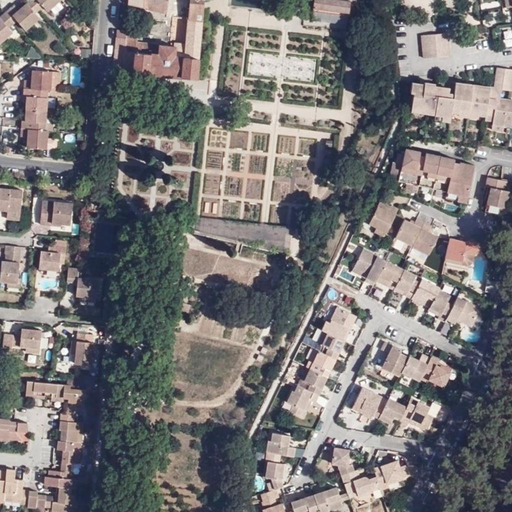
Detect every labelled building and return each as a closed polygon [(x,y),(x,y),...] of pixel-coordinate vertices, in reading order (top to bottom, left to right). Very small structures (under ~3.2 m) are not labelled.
[(35,13),(39,9),(30,0),(27,3),(35,13)] [(30,0),(39,9),(43,6),(37,0),(30,0)] [(59,0),(37,0),(43,6),(47,11),(59,0)] [(111,85),(120,86),(122,71),(123,51),(134,52),(133,72),(197,79),(204,0),(189,0),(185,44),(174,43),(174,46),(136,43),(136,39),(127,39),(127,31),(117,30),(111,85)] [(128,0),(128,5),(167,13),(167,0),(128,0)] [(313,0),(312,7),(312,11),(344,16),(345,13),(348,13),(349,2),(337,0),(313,0)] [(39,18),(35,13),(27,3),(19,10),(14,5),(8,10),(17,21),(25,30),(39,18)] [(4,14),(13,25),(17,21),(8,10),(4,14)] [(0,18),(9,28),(13,25),(4,14),(0,16),(0,18)] [(9,28),(0,18),(0,43),(12,33),(9,28)] [(511,37),(511,30),(502,31),(504,47),(511,45),(511,37)] [(450,58),(448,36),(421,38),(423,61),(450,58)] [(123,51),(122,71),(133,72),(134,52),(123,51)] [(511,102),(499,100),(500,91),(510,93),(511,75),(511,71),(496,69),(493,90),(492,94),(487,94),(488,89),(470,86),(470,89),(463,88),(464,85),(453,84),(452,90),(444,89),(445,83),(437,81),(436,88),(433,87),(433,86),(422,84),(422,86),(409,84),(408,94),(412,95),(409,109),(419,111),(419,108),(426,109),(425,114),(433,116),(449,118),(450,114),(456,114),(456,112),(467,114),(484,116),(484,118),(491,119),(491,123),(490,126),(502,128),(511,129),(511,102)] [(51,91),(52,72),(32,71),(32,80),(25,81),(24,88),(48,90),(49,90),(51,91)] [(51,91),(59,91),(60,73),(52,72),(51,91)] [(27,103),(26,108),(47,110),(47,103),(48,90),(24,88),(23,97),(27,97),(27,103)] [(22,121),(21,129),(46,130),(47,110),(26,108),(26,115),(26,121),(22,121)] [(48,130),(54,131),(55,111),(47,110),(46,130),(48,130)] [(340,130),(324,128),(323,137),(338,139),(340,130)] [(46,130),(21,129),(21,137),(28,137),(27,148),(47,149),(48,138),(48,130),(46,130)] [(347,139),(355,140),(358,132),(348,131),(347,139)] [(295,152),(294,136),(279,137),(279,153),(295,152)] [(48,138),(47,149),(56,150),(57,138),(48,138)] [(401,165),(397,181),(397,182),(406,184),(404,192),(410,195),(412,193),(415,194),(417,187),(445,192),(444,199),(465,203),(473,166),(459,162),(458,165),(455,177),(450,176),(452,163),(453,160),(424,154),(423,158),(421,171),(415,169),(418,157),(419,153),(404,149),(403,155),(401,165)] [(395,164),(401,165),(403,155),(396,155),(395,164)] [(272,199),(293,202),(299,160),(278,157),(272,199)] [(421,171),(423,158),(418,157),(415,169),(421,171)] [(455,177),(458,165),(452,163),(450,176),(455,177)] [(390,174),(397,181),(401,165),(395,164),(392,164),(390,174)] [(504,191),(506,182),(486,178),(484,188),(489,188),(486,205),(505,209),(508,192),(504,191)] [(0,187),(0,209),(8,210),(20,211),(22,190),(0,187)] [(53,223),(62,224),(70,224),(72,203),(43,200),(40,224),(52,225),(53,223)] [(382,210),(376,207),(368,225),(385,234),(397,210),(390,206),(388,210),(383,207),(382,210)] [(20,211),(8,210),(7,218),(19,220),(20,211)] [(289,245),(291,226),(200,215),(198,234),(289,245)] [(411,247),(423,223),(415,219),(412,226),(403,220),(394,238),(411,247)] [(430,227),(423,223),(411,247),(428,256),(437,238),(427,233),(430,227)] [(492,244),(484,231),(472,239),(465,243),(449,239),(444,258),(461,262),(463,254),(474,256),(492,244)] [(58,270),(59,263),(60,253),(66,254),(66,246),(55,245),(49,244),(48,251),(41,250),(39,268),(58,270)] [(21,247),(5,245),(5,254),(6,254),(12,255),(11,262),(5,261),(2,261),(0,275),(0,281),(7,282),(17,283),(17,278),(21,247)] [(364,282),(373,286),(376,281),(386,261),(362,250),(354,267),(368,274),(366,278),(364,282)] [(386,261),(376,281),(387,287),(390,281),(396,284),(403,270),(386,261)] [(352,271),(366,278),(368,274),(354,267),(352,271)] [(78,277),(79,268),(68,268),(67,282),(77,283),(76,295),(79,295),(96,296),(97,279),(78,277)] [(396,284),(393,290),(401,294),(403,291),(405,292),(404,295),(411,299),(419,283),(413,280),(415,276),(403,270),(396,284)] [(21,278),(17,278),(17,283),(7,282),(6,287),(20,288),(21,278)] [(437,291),(439,289),(421,279),(419,283),(411,299),(422,304),(424,299),(431,303),(437,291)] [(438,319),(444,322),(452,306),(446,303),(449,296),(437,291),(431,303),(429,308),(427,310),(436,315),(438,312),(441,314),(438,319)] [(203,295),(190,305),(188,310),(191,313),(208,301),(203,295)] [(480,310),(456,298),(452,306),(444,322),(454,326),(457,320),(471,327),(480,310)] [(188,310),(190,305),(176,299),(171,313),(185,317),(188,310)] [(429,308),(431,303),(424,299),(422,304),(429,308)] [(321,330),(324,332),(344,341),(348,333),(346,332),(349,325),(351,326),(354,319),(335,310),(329,324),(324,322),(321,330)] [(26,347),(40,348),(42,331),(21,329),(21,331),(21,336),(20,346),(26,347)] [(324,332),(315,350),(335,359),(338,353),(335,351),(337,347),(340,349),(344,341),(324,332)] [(12,348),(12,345),(13,336),(13,334),(5,333),(4,335),(3,348),(12,348)] [(78,333),(77,340),(75,354),(75,363),(90,365),(93,334),(78,333)] [(12,345),(20,346),(21,336),(18,336),(13,336),(12,345)] [(399,376),(401,372),(407,358),(399,354),(400,350),(385,342),(381,350),(388,354),(392,356),(390,361),(386,359),(382,368),(399,376)] [(315,350),(306,368),(307,368),(326,377),(329,371),(326,369),(328,365),(331,367),(335,359),(315,350)] [(35,362),(35,354),(27,353),(27,361),(35,362)] [(401,372),(419,380),(419,379),(429,359),(421,354),(418,361),(408,356),(407,358),(401,372)] [(437,361),(430,357),(429,359),(419,379),(426,383),(428,380),(442,386),(450,369),(443,366),(442,369),(438,367),(435,365),(437,361)] [(298,386),(318,396),(321,390),(318,388),(321,383),(323,385),(327,378),(326,377),(307,368),(298,386)] [(45,396),(46,383),(26,382),(25,393),(32,394),(32,398),(36,398),(36,396),(45,396)] [(65,385),(46,383),(45,396),(51,397),(63,398),(65,385)] [(77,386),(65,385),(63,398),(68,398),(67,403),(67,406),(75,407),(81,408),(82,398),(84,399),(85,391),(77,390),(77,386)] [(314,403),(318,396),(298,386),(296,385),(287,403),(293,405),(290,411),(299,416),(302,410),(306,412),(311,401),(314,403)] [(371,419),(373,416),(378,403),(381,396),(361,388),(354,404),(364,410),(362,414),(371,419)] [(393,418),(399,421),(406,406),(388,398),(385,406),(379,419),(390,424),(393,418)] [(406,406),(399,421),(407,425),(408,422),(420,427),(422,424),(429,427),(433,417),(427,413),(430,407),(410,398),(406,406)] [(373,416),(379,419),(385,406),(378,403),(373,416)] [(351,410),(362,414),(364,410),(354,404),(351,410)] [(66,414),(74,415),(75,407),(67,406),(66,414)] [(60,421),(73,423),(74,415),(66,414),(61,414),(60,421)] [(27,432),(27,423),(14,422),(14,423),(10,423),(10,421),(10,420),(0,418),(0,437),(9,439),(16,440),(17,431),(22,432),(27,432)] [(81,432),(82,423),(73,423),(60,421),(60,429),(62,429),(60,441),(76,443),(77,432),(81,432)] [(268,442),(266,453),(270,454),(280,455),(293,457),(295,448),(288,448),(289,436),(272,433),(271,442),(268,442)] [(79,459),(80,443),(76,443),(60,441),(58,441),(57,450),(62,450),(61,463),(70,464),(70,462),(70,459),(79,459)] [(351,459),(352,452),(333,449),(331,465),(337,466),(341,476),(354,472),(351,465),(347,466),(348,459),(351,459)] [(270,454),(266,453),(262,478),(265,478),(267,462),(269,463),(270,454)] [(266,485),(269,493),(276,490),(283,488),(280,481),(281,477),(282,473),(285,474),(286,465),(279,464),(280,455),(270,454),(269,463),(267,462),(265,478),(270,479),(272,483),(266,485)] [(380,491),(388,489),(387,486),(403,481),(403,479),(408,477),(405,469),(399,470),(396,462),(389,465),(389,467),(386,469),(385,466),(373,470),(376,477),(379,488),(380,491)] [(63,472),(69,473),(70,464),(61,463),(61,466),(63,466),(63,472)] [(15,495),(21,496),(22,490),(23,480),(17,480),(17,482),(13,482),(14,480),(14,470),(6,470),(6,471),(5,480),(4,498),(13,498),(15,495)] [(70,479),(71,473),(69,473),(63,472),(60,472),(48,470),(47,476),(45,476),(45,477),(44,485),(56,486),(70,488),(71,479),(70,479)] [(355,489),(356,492),(358,498),(366,496),(365,493),(379,488),(376,477),(368,480),(367,478),(365,477),(360,479),(357,480),(354,472),(341,476),(346,492),(355,489)] [(70,494),(70,488),(56,486),(55,501),(52,501),(52,509),(52,510),(58,511),(57,511),(70,511),(72,502),(73,494),(70,494)] [(313,496),(318,511),(328,511),(329,511),(342,507),(340,502),(338,497),(336,488),(313,496)] [(34,508),(44,508),(45,501),(45,496),(38,495),(38,492),(22,490),(21,496),(21,502),(21,504),(26,504),(26,507),(34,508)] [(269,493),(262,495),(263,502),(269,500),(271,507),(276,506),(274,500),(279,498),(276,490),(269,493)] [(340,502),(349,500),(347,495),(347,494),(338,497),(340,502)] [(318,511),(313,496),(291,504),(293,511),(318,511)] [(263,511),(285,511),(283,504),(276,506),(271,507),(269,500),(263,502),(262,502),(265,510),(263,510),(263,511)]
